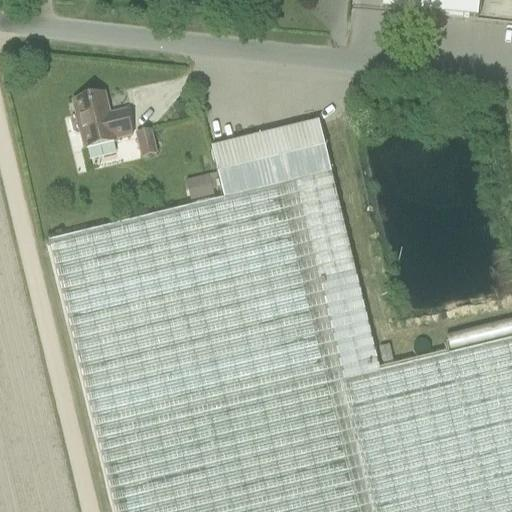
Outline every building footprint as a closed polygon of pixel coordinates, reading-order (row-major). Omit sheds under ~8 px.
[(511,0),(383,0),(382,11),(477,21),(479,0),(511,0)] [(77,136),(80,135),(84,150),(113,143),(132,138),(126,114),(109,118),(104,96),(72,104),(76,120),(73,120),(71,123),(74,134),(77,136)] [(511,511),(511,342),(378,375),(330,176),(318,125),(211,151),(224,202),(49,245),(113,511),(511,511)] [(150,134),(137,137),(142,160),(155,157),(150,134)] [(209,178),(185,183),(191,205),(214,200),(209,178)] [(389,348),(378,350),(382,367),(393,364),(389,348)]
